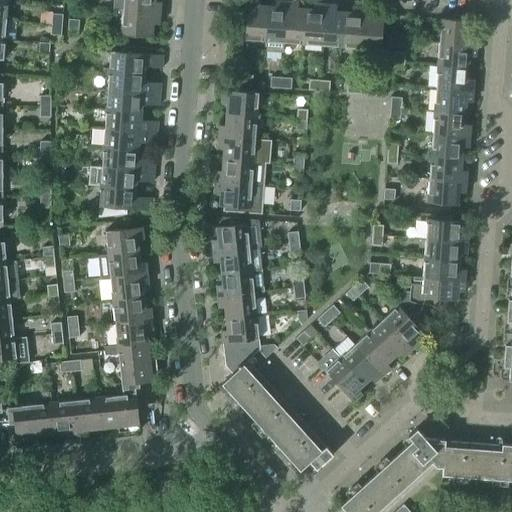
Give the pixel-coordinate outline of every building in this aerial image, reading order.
[(123,0),(122,12),(159,15),(160,3),(154,2),(154,0),(123,0)] [(247,0),(244,41),(264,42),(267,6),(259,6),(259,0),(247,0)] [(267,6),(264,42),(264,46),(267,47),(266,51),(283,52),(283,44),(286,2),(275,1),(275,7),(267,6)] [(283,44),(303,45),(305,9),(297,9),(298,3),(286,2),(283,44)] [(303,45),(322,47),(325,5),(313,4),(313,10),(305,9),(303,45)] [(322,47),(341,48),(343,12),(335,12),(336,6),(325,5),(322,47)] [(341,48),(360,49),(363,8),(352,7),(351,13),(343,12),(341,48)] [(363,8),(360,49),(380,51),(383,15),(374,15),(374,9),(363,8)] [(159,15),(122,12),(120,35),(151,37),(152,25),(158,25),(159,15)] [(51,14),(51,25),(62,26),(62,15),(51,14)] [(397,16),(396,27),(407,28),(407,17),(397,16)] [(67,31),(68,31),(78,32),(79,21),(68,20),(67,31)] [(441,20),(439,43),(476,46),(476,35),(470,34),(471,22),(441,20)] [(62,26),(51,25),(50,35),(61,36),(62,26)] [(38,54),(48,55),(49,55),(49,44),(39,43),(38,54)] [(439,43),(437,66),(468,68),(469,57),(475,57),(476,46),(439,43)] [(110,46),(108,72),(144,74),(144,67),(161,68),(162,56),(151,55),(152,49),(110,46)] [(394,52),(393,62),(404,63),(405,52),(394,52)] [(404,63),(393,62),(392,73),(403,74),(404,63)] [(437,66),(435,88),(472,91),(473,80),(467,80),(468,68),(437,66)] [(108,72),(107,91),(159,95),(160,84),(143,82),(144,74),(108,72)] [(241,86),(251,86),(252,76),(242,75),(241,86)] [(269,88),(280,89),(281,78),(270,77),(269,88)] [(281,78),(280,89),(291,89),(291,79),(281,78)] [(308,91),(318,91),(319,81),(308,80),(308,91)] [(319,81),(318,91),(329,92),(329,81),(319,81)] [(346,93),(357,94),(357,83),(347,83),(346,93)] [(357,83),(357,94),(367,95),(368,84),(357,83)] [(435,88),(434,112),(464,114),(465,102),(471,103),(472,91),(435,88)] [(227,103),(226,115),(257,117),(258,93),(222,90),(221,103),(227,103)] [(107,91),(105,110),(141,113),(141,105),(158,106),(159,95),(107,91)] [(39,96),(39,107),(50,107),(50,96),(39,96)] [(391,97),(390,108),(401,109),(401,98),(391,97)] [(50,107),(39,107),(39,118),(50,118),(50,107)] [(401,109),(390,108),(389,118),(400,119),(401,109)] [(296,109),(295,120),(306,121),(307,110),(296,109)] [(105,110),(104,130),(156,133),(157,122),(140,121),(141,113),(105,110)] [(349,111),(348,133),(383,134),(383,112),(349,111)] [(434,112),(432,134),(469,137),(470,126),(464,125),(464,114),(434,112)] [(219,126),(218,137),(255,140),(257,117),(226,115),(225,126),(219,126)] [(306,121),(295,120),(295,130),(306,131),(306,121)] [(104,130),(102,149),(138,151),(139,143),(155,144),(156,133),(104,130)] [(432,134),(430,157),(461,159),(462,148),(468,148),(469,137),(432,134)] [(223,148),(222,160),(253,162),(255,140),(218,137),(217,148),(223,148)] [(39,142),(39,153),(50,153),(50,142),(39,142)] [(387,143),(386,153),(397,154),(398,144),(387,143)] [(102,149),(101,168),(153,171),(154,160),(137,159),(138,151),(102,149)] [(50,153),(39,153),(39,163),(50,163),(50,153)] [(397,154),(386,153),(386,164),(396,165),(397,154)] [(293,155),(292,165),(303,166),(304,155),(293,155)] [(430,157),(428,179),(465,182),(466,171),(460,171),(461,159),(430,157)] [(216,171),(215,182),(251,185),(253,162),(222,160),(221,171),(216,171)] [(303,166),(292,165),(291,176),(302,176),(303,166)] [(101,168),(99,187),(135,189),(136,181),(152,183),(153,171),(101,168)] [(465,182),(428,179),(427,203),(458,206),(458,193),(464,194),(465,182)] [(251,185),(215,182),(214,193),(220,194),(219,206),(250,209),(251,185)] [(39,187),(39,198),(50,198),(50,188),(39,187)] [(135,197),(135,189),(99,187),(98,207),(97,218),(126,215),(127,209),(150,211),(151,198),(135,197)] [(384,189),(383,200),(394,201),(394,190),(384,189)] [(50,198),(39,198),(40,209),(50,209),(50,198)] [(289,211),(300,211),(300,201),(290,200),(289,211)] [(427,219),(425,240),(467,243),(468,231),(462,231),(462,222),(452,221),(452,217),(435,216),(435,220),(427,219)] [(223,218),(223,219),(224,227),(216,228),(217,240),(211,241),(212,252),(249,248),(259,247),(261,247),(258,221),(258,220),(223,218)] [(372,225),(371,236),(382,236),(383,226),(372,225)] [(105,232),(107,255),(138,252),(137,241),(143,240),(141,228),(105,232)] [(287,233),(288,244),(299,243),(298,232),(287,233)] [(57,236),(59,247),(69,246),(68,235),(57,236)] [(382,236),(371,236),(371,246),(382,247),(382,236)] [(425,240),(424,259),(459,261),(460,253),(466,254),(467,243),(425,240)] [(299,243),(288,244),(289,254),(300,253),(299,243)] [(42,248),(43,258),(53,257),(52,247),(42,248)] [(262,270),(259,247),(212,252),(213,263),(219,262),(221,274),(251,271),(262,270)] [(139,264),(138,252),(107,255),(98,256),(100,279),(109,278),(146,274),(145,263),(139,264)] [(511,276),(511,299),(508,299),(506,321),(511,322),(511,333),(510,345),(504,344),(503,367),(509,367),(508,380),(511,380),(511,253),(509,276),(511,276)] [(53,257),(43,258),(44,269),(55,268),(53,257)] [(424,259),(422,278),(464,281),(465,270),(459,269),(459,261),(424,259)] [(0,282),(18,280),(16,261),(6,262),(0,263),(0,282)] [(368,274),(379,275),(380,264),(369,263),(368,274)] [(380,264),(379,275),(390,276),(391,265),(380,264)] [(61,272),(62,283),(73,282),(72,271),(61,272)] [(216,286),(217,297),(254,294),(251,271),(221,274),(222,285),(216,286)] [(109,278),(112,301),(143,297),(141,286),(147,285),(146,274),(109,278)] [(292,278),(293,289),(303,288),(302,277),(292,278)] [(464,281),(422,278),(412,277),(412,284),(409,284),(408,302),(421,306),(424,298),(456,300),(457,291),(463,292),(464,281)] [(0,301),(10,301),(20,300),(18,280),(0,282),(0,301)] [(361,280),(353,287),(360,294),(368,287),(361,280)] [(73,282),(62,283),(63,293),(74,292),(73,282)] [(46,286),(47,297),(57,295),(56,285),(46,286)] [(360,294),(353,287),(345,294),(352,301),(360,294)] [(303,288),(293,289),(294,300),(305,299),(303,288)] [(224,308),(225,319),(256,316),(254,294),(217,297),(218,308),(224,308)] [(57,295),(47,297),(48,307),(59,306),(57,295)] [(112,301),(114,324),(151,319),(150,308),(144,309),(143,297),(112,301)] [(0,320),(12,320),(10,301),(0,301),(0,320)] [(332,305),(324,312),(332,320),(340,313),(332,305)] [(397,306),(382,319),(410,351),(419,342),(415,338),(421,332),(397,306)] [(332,320),(324,312),(316,319),(324,327),(332,320)] [(66,317),(67,328),(78,327),(77,316),(66,317)] [(221,331),(222,343),(259,340),(256,316),(225,319),(227,331),(221,331)] [(103,347),(104,351),(148,346),(146,331),(152,331),(151,319),(114,324),(117,346),(103,347)] [(382,319),(368,332),(393,358),(398,353),(402,358),(410,351),(382,319)] [(0,340),(14,339),(12,320),(0,320),(0,340)] [(50,324),(51,335),(62,334),(61,323),(50,324)] [(78,327),(67,328),(68,339),(79,338),(78,327)] [(295,338),(302,347),(311,339),(303,331),(295,338)] [(368,332),(354,345),(382,376),(390,368),(386,364),(393,358),(368,332)] [(62,334),(51,335),(52,345),(63,344),(62,334)] [(0,360),(15,359),(15,364),(28,363),(26,338),(14,339),(0,340),(0,360)] [(259,340),(222,343),(224,366),(232,374),(221,384),(299,471),(309,463),(316,470),(333,455),(325,446),(321,450),(243,365),(260,350),(259,340)] [(354,345),(340,358),(364,384),(370,379),(374,383),(382,376),(354,345)] [(118,354),(122,396),(135,394),(134,384),(158,381),(155,360),(149,361),(148,346),(104,351),(104,356),(118,354)] [(364,384),(340,358),(325,371),(353,402),(362,394),(358,390),(364,384)] [(69,362),(70,372),(81,371),(81,372),(84,376),(93,375),(91,359),(69,362)] [(60,373),(70,372),(69,362),(59,363),(60,373)] [(12,407),(13,421),(16,444),(37,442),(36,436),(51,434),(45,390),(41,391),(42,404),(12,407)] [(49,390),(45,390),(51,434),(66,433),(66,438),(77,437),(73,401),(51,403),(49,390)] [(135,394),(122,396),(100,398),(103,428),(117,427),(118,433),(139,431),(135,394)] [(0,421),(13,421),(12,407),(1,408),(0,398),(0,421)] [(100,398),(73,401),(77,437),(89,436),(88,430),(103,428),(100,398)] [(340,506),(345,511),(376,511),(431,463),(436,467),(442,468),(441,475),(511,480),(511,445),(501,444),(501,450),(444,446),(445,440),(425,439),(416,429),(408,436),(412,441),(340,506)]
